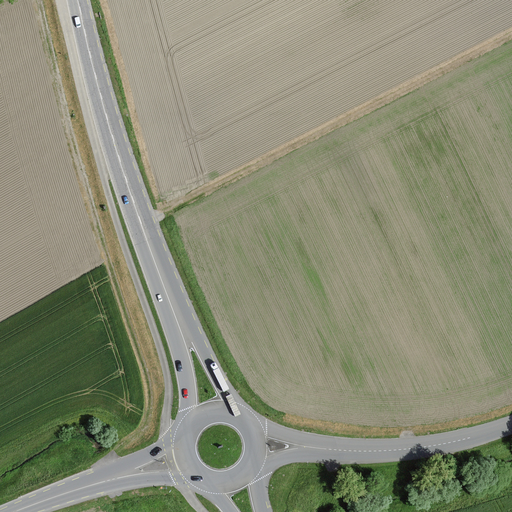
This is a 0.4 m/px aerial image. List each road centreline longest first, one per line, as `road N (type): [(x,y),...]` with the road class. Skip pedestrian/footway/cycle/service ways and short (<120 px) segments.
road 1 (track): [(61,0),(108,199),(167,376),(170,462),(203,511)]
road 2 (primary): [(170,302),(78,0)]
road 3 (tertiary): [(312,447),(406,448),(511,424)]
road 4 (primary): [(236,410),(170,302)]
road 5 (primary): [(170,302),(187,423)]
